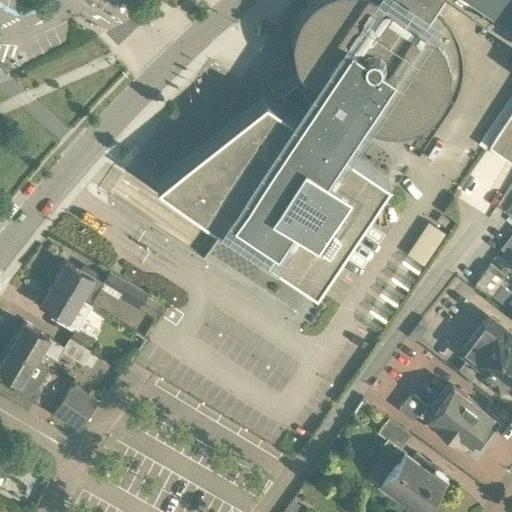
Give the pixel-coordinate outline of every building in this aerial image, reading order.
[(297,118),(265,97),(155,183),(225,230),(233,218),(273,244),(265,256),(315,290),(389,180),(341,148),(353,129),(357,131),(361,133),(363,134),(370,135),(376,137),(381,137),(387,137),(392,136),(396,135),(401,134),(405,133),(409,131),(413,129),(417,127),(421,124),(426,120),(428,119),(431,115),(434,112),(436,108),(439,105),(441,101),(443,97),(444,92),(445,88),(446,86),(447,81),(447,77),(447,72),(447,68),(447,66),(447,61),(446,57),(445,55),(444,51),(442,47),(440,43),(438,39),(436,35),(433,32),(430,28),(425,23),(433,9),(420,0),(310,0),(309,1),(307,4),(305,5),(303,9),(301,12),(299,16),(297,20),(295,24),(294,30),(293,34),(293,38),(292,41),(292,45),(293,49),(294,55),(295,59),(296,63),(298,67),(299,71),(300,73),(303,76),(305,80),(308,83),(309,85),(312,88),(315,90),(309,100),(296,83),(281,95),(303,110),(297,118)] [(511,109),(488,145),(511,160),(511,0),(420,0),(433,9),(439,0),(454,0),(467,8),(467,9),(468,10),(474,13),(473,14),(476,16),(476,15),(483,19),(482,20),(483,21),(484,20),(511,38),(511,109)] [(429,219),(407,252),(424,263),(446,230),(429,219)] [(91,302),(104,282),(102,282),(94,276),(96,273),(83,265),(81,269),(66,261),(53,282),(91,304),(92,303),(91,302)] [(511,293),(500,286),(507,277),(489,264),(475,283),(492,296),(491,296),(511,311),(511,293)] [(121,277),(111,271),(109,270),(102,282),(104,282),(120,292),(127,281),(121,277)] [(120,292),(117,297),(138,309),(148,293),(127,281),(120,292)] [(91,304),(53,282),(40,304),(56,313),(53,317),(73,329),(69,337),(87,348),(94,336),(78,326),(91,304)] [(457,350),(467,358),(459,369),(477,383),(481,378),(499,391),(505,383),(511,389),(511,335),(492,321),(485,316),(483,317),(482,316),(457,350)] [(425,326),(418,321),(408,334),(414,339),(425,326)] [(91,351),(87,348),(69,337),(63,346),(24,322),(10,346),(35,361),(42,349),(57,359),(62,351),(83,364),(91,351)] [(35,361),(10,346),(0,362),(0,371),(18,382),(12,390),(34,403),(40,392),(31,387),(37,378),(30,369),(35,361)] [(78,429),(97,400),(71,383),(53,412),(78,429)] [(500,421),(452,385),(451,386),(448,384),(430,408),(410,392),(397,408),(412,419),(416,413),(425,421),(465,450),(470,443),(478,449),(500,421)] [(437,492),(441,486),(447,478),(436,469),(437,468),(416,452),(412,458),(404,453),(405,451),(401,448),(411,434),(388,417),(378,432),(386,438),(379,448),(396,460),(378,485),(389,493),(391,489),(420,511),(435,491),(437,492)] [(0,475),(2,477),(12,460),(0,452),(0,475)]
